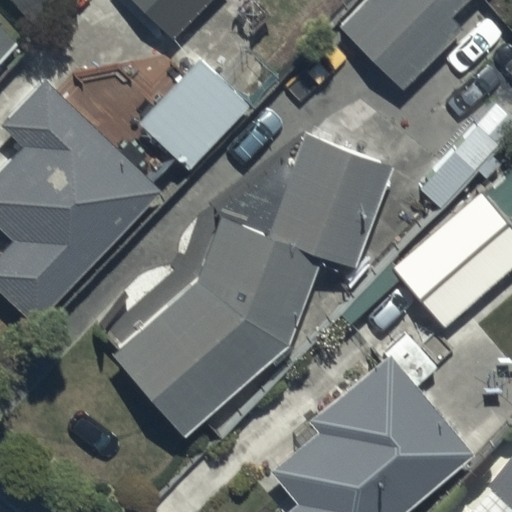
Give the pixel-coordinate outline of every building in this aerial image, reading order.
[(47,0),(3,0),(23,22),(47,0)] [(239,0),(121,0),(163,41),(157,48),(183,75),(135,124),(183,172),(245,110),(237,102),(265,74),(241,50),(266,26),(239,0)] [(464,0),(363,0),(337,25),(400,91),(461,33),(446,17),(464,0)] [(0,56),(14,43),(0,27),(0,56)] [(459,65),(418,114),(445,137),(486,87),(459,65)] [(0,123),(0,132),(17,148),(0,166),(0,232),(8,240),(0,248),(0,293),(33,325),(157,192),(39,81),(0,123)] [(292,168),(220,220),(193,282),(107,359),(178,440),(284,348),(313,259),(348,269),(387,168),(304,137),(292,168)] [(511,170),(509,167),(389,269),(437,325),(511,261),(511,170)] [(404,511),(470,457),(387,358),(304,427),(312,436),(266,475),(292,506),(285,511),(404,511)] [(511,511),(511,498),(498,511),(511,511)]
